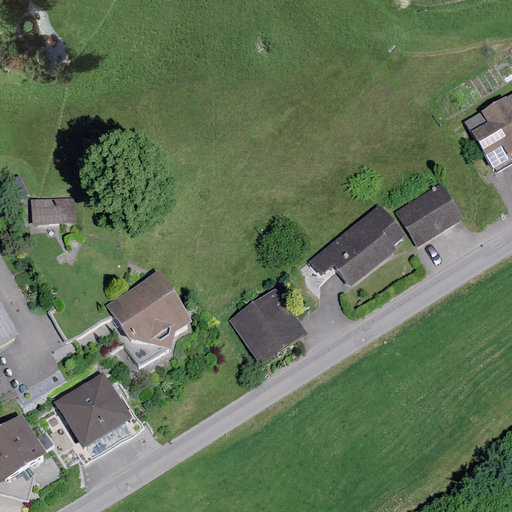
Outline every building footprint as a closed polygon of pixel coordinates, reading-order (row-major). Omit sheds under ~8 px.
[(511,98),(468,124),(496,171),(511,161),(511,98)] [(442,189),(396,216),(419,254),(465,227),(442,189)] [(75,201),(33,204),(35,228),(77,226),(75,201)] [(406,239),(381,207),(311,263),(323,278),(334,269),(352,291),(398,255),(393,249),(406,239)] [(193,329),(161,275),(109,306),(140,367),(167,352),(174,354),(177,340),(193,329)] [(308,339),(278,294),(232,324),(262,369),(308,339)] [(0,349),(16,340),(0,312),(0,349)] [(131,424),(103,377),(56,406),(84,452),(131,424)] [(48,458),(24,419),(0,433),(0,497),(31,503),(37,476),(32,468),(48,458)]
